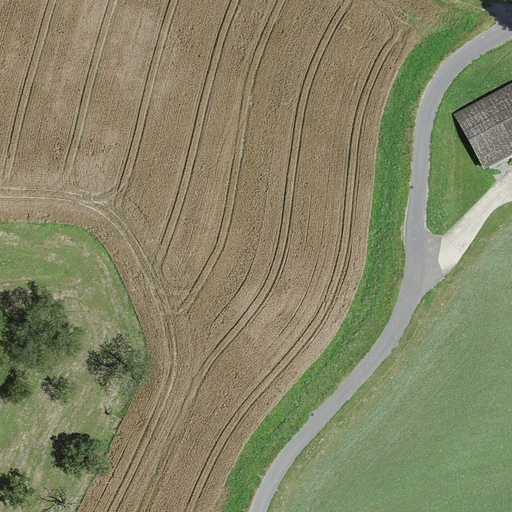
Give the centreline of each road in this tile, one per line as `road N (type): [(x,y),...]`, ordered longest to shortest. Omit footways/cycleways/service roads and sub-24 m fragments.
road 1 (unclassified): [(511,25),(440,79),(425,119),(406,306),(385,345),(275,471),(257,511)]
road 2 (track): [(413,272),(511,183)]
